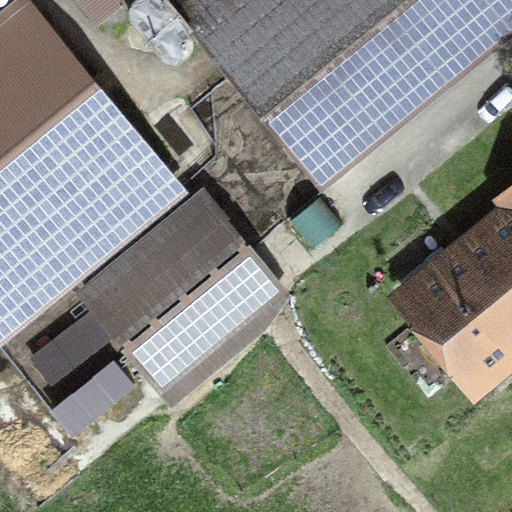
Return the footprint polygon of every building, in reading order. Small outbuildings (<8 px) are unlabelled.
[(0,341),(188,189),(33,0),(7,0),(0,6),(0,341)] [(167,0),(318,186),(511,29),(511,0),(81,0),(98,21),(124,0),(167,0)] [(511,176),(491,193),(497,201),(385,291),(472,399),(511,367),(511,176)] [(112,332),(169,403),(298,300),(204,183),(74,287),(88,304),(28,352),(51,380),(112,332)] [(309,246),(342,222),(319,192),(287,216),(309,246)] [(71,433),(134,385),(113,358),(51,406),(71,433)]
